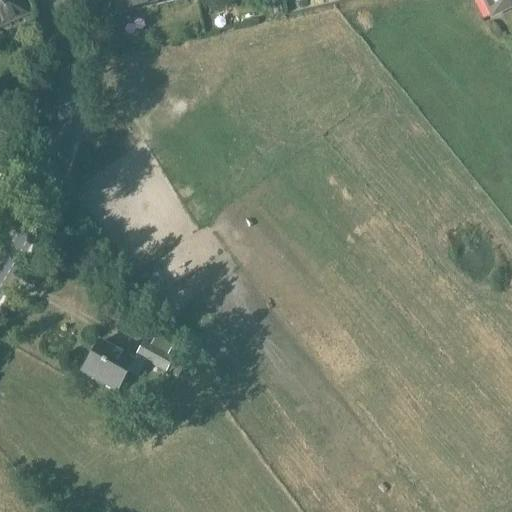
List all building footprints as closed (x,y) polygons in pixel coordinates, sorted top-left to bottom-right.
[(0,0),(0,29),(28,16),(20,0),(0,0)] [(110,0),(114,17),(184,0),(110,0)] [(511,0),(480,0),(491,21),(511,10),(511,0)] [(141,269),(129,278),(137,288),(148,280),(141,269)] [(159,298),(149,306),(157,317),(167,309),(159,298)] [(145,363),(156,369),(166,374),(172,364),(173,362),(167,358),(173,347),(155,337),(150,347),(144,344),(142,346),(140,351),(136,357),(145,363)] [(81,375),(117,395),(129,374),(135,364),(133,362),(110,350),(99,343),(81,375)] [(145,363),(136,357),(133,362),(135,364),(129,374),(137,378),(145,363)] [(172,364),(166,374),(176,379),(181,369),(172,364)]
